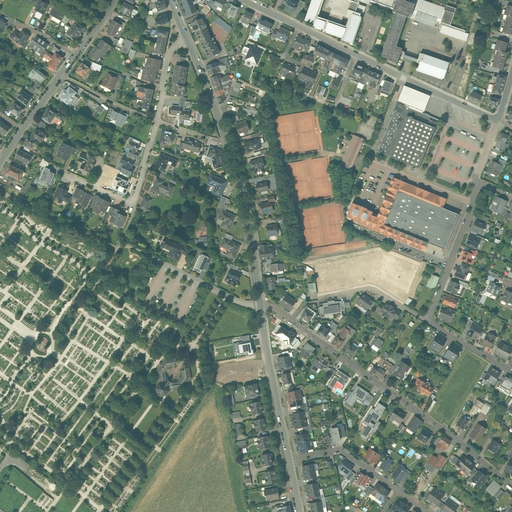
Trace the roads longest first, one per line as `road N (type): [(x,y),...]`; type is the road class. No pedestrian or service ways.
road 1 (residential): [(511,487),(445,429),(275,307),(260,305)]
road 2 (residential): [(242,0),(496,118)]
road 3 (tertiary): [(227,140),(260,305)]
road 4 (residential): [(114,0),(21,129)]
road 5 (unclassified): [(156,121),(133,204),(67,176)]
road 6 (tertiary): [(260,305),(289,460)]
road 7 (residential): [(476,181),(426,321)]
road 8 (residential): [(305,303),(371,288),(426,321)]
road 9 (residential): [(289,460),(345,452),(399,490)]
